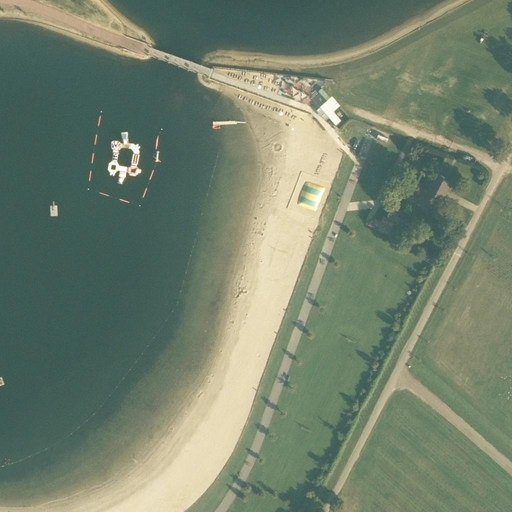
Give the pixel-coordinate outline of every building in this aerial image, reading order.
[(494,14),(487,22),(496,30),(503,22),(494,14)] [(461,29),(444,53),(475,75),(492,50),(461,29)] [(407,64),(431,55),(426,41),(402,50),(407,64)] [(386,91),(389,80),(379,77),(376,88),(386,91)] [(327,102),(331,99),(323,89),(319,92),(327,102)] [(421,93),(417,106),(455,117),(459,105),(421,93)] [(330,98),(320,107),(329,118),(336,126),(342,121),(333,111),(334,111),(340,105),(332,96),(330,98)] [(326,122),(330,119),(321,108),(317,111),(326,122)] [(491,116),(489,122),(500,127),(503,120),(491,116)] [(487,126),(484,132),(496,137),(498,131),(487,126)] [(431,171),(423,188),(444,198),(446,194),(452,181),(446,178),(437,174),(431,171)] [(408,231),(415,216),(393,204),(386,219),(408,231)] [(226,511),(227,511),(268,496),(262,479),(214,496),(219,510),(218,511),(226,511)]
